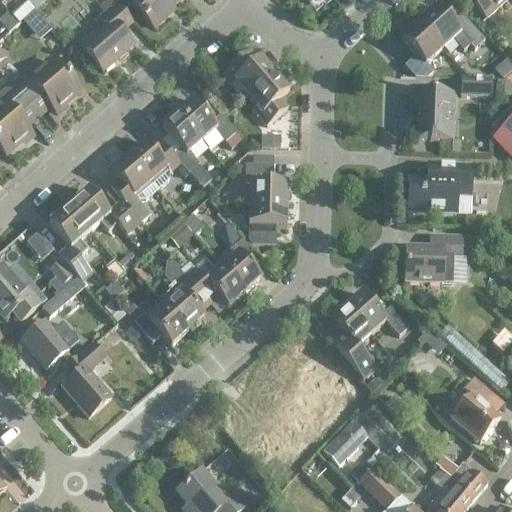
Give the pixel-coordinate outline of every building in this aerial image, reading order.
[(101,73),(131,47),(119,33),(129,24),(108,0),(107,0),(98,8),(102,13),(97,17),(105,26),(80,48),(101,73)] [(131,0),(127,4),(151,30),(167,17),(164,14),(179,0),(131,0)] [(511,0),(465,0),(484,21),(507,0),(511,0)] [(418,25),(442,50),(451,42),(462,54),(468,48),(472,52),(483,43),(462,19),(453,26),(437,8),(418,25)] [(442,50),(418,25),(400,41),(415,57),(403,68),(413,80),(426,80),(433,74),(424,66),(442,50)] [(246,99),(271,77),(257,60),(256,61),(248,52),(219,77),(227,87),(232,83),(246,99)] [(23,78),(10,89),(36,119),(49,108),(54,114),(78,93),(52,64),(29,84),(23,78)] [(271,77),(246,99),(260,115),(256,118),(264,128),(285,110),(277,101),(286,93),(271,77)] [(490,99),(490,82),(461,81),(460,98),(490,99)] [(494,87),(494,99),(510,99),(510,87),(494,87)] [(36,119),(10,89),(0,98),(0,104),(2,107),(0,108),(0,151),(5,157),(28,137),(22,131),(36,119)] [(453,114),(454,95),(410,93),(409,112),(417,112),(416,141),(451,143),(451,125),(445,125),(445,113),(453,114)] [(174,116),(200,145),(212,134),(223,146),(234,137),(217,117),(209,124),(190,102),(174,116)] [(511,150),(511,103),(510,106),(511,108),(511,120),(497,136),(511,150)] [(174,116),(159,129),(167,139),(160,146),(186,177),(197,168),(186,156),(200,145),(174,116)] [(442,155),(459,156),(459,144),(442,143),(442,155)] [(141,144),(125,158),(148,184),(164,171),(168,175),(177,167),(186,177),(160,146),(150,154),(141,144)] [(119,204),(139,225),(148,217),(132,198),(148,184),(125,158),(108,173),(117,183),(108,191),(119,204)] [(248,187),(248,206),(283,207),(284,187),(271,186),(271,168),(243,167),(243,187),(248,187)] [(467,218),(469,170),(426,169),(425,183),(407,183),(406,217),(467,218)] [(87,192),(67,209),(89,234),(99,225),(107,234),(115,227),(124,238),(139,225),(119,204),(106,215),(87,192)] [(283,207),(248,206),(247,243),(251,248),(273,249),(274,227),(283,228),(283,207)] [(78,243),(89,234),(67,209),(47,226),(67,249),(57,257),(80,284),(91,275),(78,259),(86,252),(78,243)] [(183,230),(169,243),(177,253),(192,240),(183,230)] [(405,251),(404,285),(440,286),(451,286),(451,258),(459,258),(459,241),(430,240),(429,252),(405,251)] [(235,256),(219,270),(242,295),(259,280),(249,269),(258,262),(240,242),(231,250),(235,256)] [(133,254),(116,268),(123,276),(140,262),(133,254)] [(48,274),(61,289),(71,280),(58,265),(48,274)] [(201,265),(184,281),(202,302),(211,294),(225,310),(242,295),(219,270),(212,277),(201,265)] [(20,323),(44,302),(31,288),(21,296),(0,271),(0,315),(5,322),(13,315),(20,323)] [(159,303),(164,309),(185,334),(201,320),(192,310),(202,302),(184,281),(176,272),(166,281),(174,290),(159,303)] [(114,287),(104,295),(112,306),(122,297),(114,287)] [(49,320),(72,300),(64,291),(41,311),(49,320)] [(344,309),(369,336),(384,323),(397,338),(406,330),(388,309),(379,317),(359,295),(344,309)] [(123,319),(110,305),(102,312),(115,326),(123,319)] [(159,338),(168,349),(185,334),(164,309),(147,323),(142,317),(132,325),(150,346),(159,338)] [(329,322),(341,335),(329,346),(362,383),(374,372),(354,349),(369,336),(344,309),(329,322)] [(45,371),(67,352),(43,325),(21,344),(45,371)] [(437,340),(499,396),(508,387),(446,330),(437,340)] [(308,334),(285,354),(312,384),(335,365),(308,334)] [(61,391),(87,422),(110,401),(87,376),(103,362),(91,348),(65,371),(73,380),(61,391)] [(285,354),(262,373),(289,405),(312,384),(285,354)] [(262,373),(240,393),(267,424),(289,405),(262,373)] [(478,447),(498,423),(494,419),(503,408),(471,382),(461,394),(468,399),(449,422),(478,447)] [(240,393),(225,406),(252,437),(267,424),(240,393)] [(225,406),(209,420),(236,450),(252,437),(225,406)] [(337,468),(365,440),(351,425),(323,454),(337,468)] [(449,481),(474,501),(486,486),(460,467),(456,472),(440,459),(434,467),(438,471),(438,472),(449,481)] [(350,478),(371,500),(385,485),(365,464),(350,478)] [(239,511),(247,506),(237,495),(226,504),(200,475),(176,495),(190,511),(239,511)] [(465,511),(474,501),(449,481),(428,507),(433,511),(465,511)] [(399,500),(385,485),(371,500),(382,511),(413,511),(407,507),(409,504),(406,501),(403,504),(399,500)]
